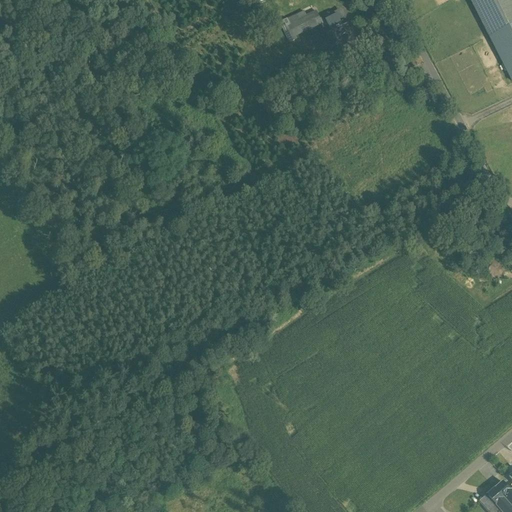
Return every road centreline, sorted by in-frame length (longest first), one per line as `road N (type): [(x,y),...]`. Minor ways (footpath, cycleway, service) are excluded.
road 1 (residential): [(511,204),(498,192),(397,0)]
road 2 (track): [(195,213),(0,331)]
